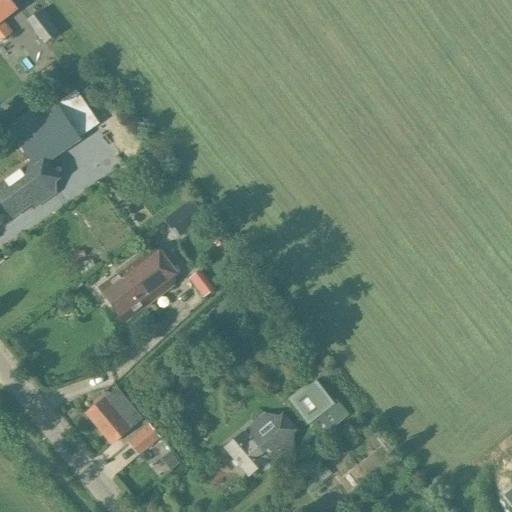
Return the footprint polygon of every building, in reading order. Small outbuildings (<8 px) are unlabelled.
[(0,0),(0,43),(13,32),(3,20),(18,8),(11,0),(0,0)] [(41,10),(27,21),(45,44),(51,51),(64,40),(58,34),(59,33),(41,10)] [(52,97),(9,127),(37,168),(80,139),(52,97)] [(0,108),(0,125),(8,120),(0,108)] [(32,161),(0,183),(0,200),(13,218),(31,205),(34,209),(55,193),(37,168),(32,161)] [(192,201),(165,221),(178,238),(205,219),(192,201)] [(145,251),(99,287),(125,321),(172,285),(176,277),(179,275),(160,249),(145,251)] [(309,425),(311,424),(318,433),(319,433),(322,437),(349,415),(339,401),(335,405),(315,380),(289,400),(309,425)] [(110,394),(86,414),(111,444),(130,429),(117,412),(121,409),(131,402),(115,383),(106,391),(110,394)] [(265,413),(244,431),(225,448),(249,476),(267,461),(271,466),(293,447),(294,434),(299,430),(283,411),(279,414),(265,413)] [(149,424),(127,442),(139,456),(161,437),(149,424)]
